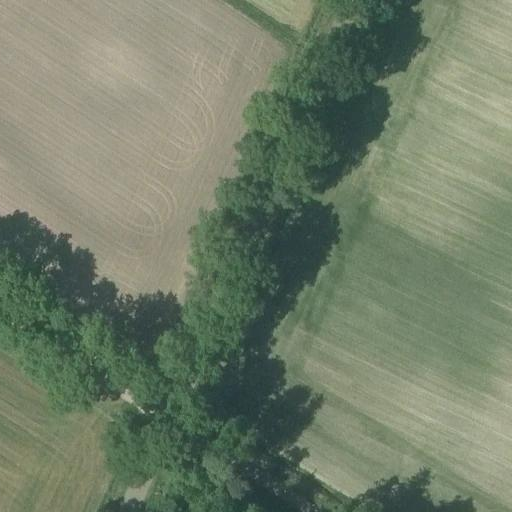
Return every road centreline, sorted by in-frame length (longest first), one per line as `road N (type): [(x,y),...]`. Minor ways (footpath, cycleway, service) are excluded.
road 1 (unclassified): [(174,427),(352,0)]
road 2 (track): [(174,427),(0,312)]
road 3 (unclassified): [(308,511),(174,427)]
